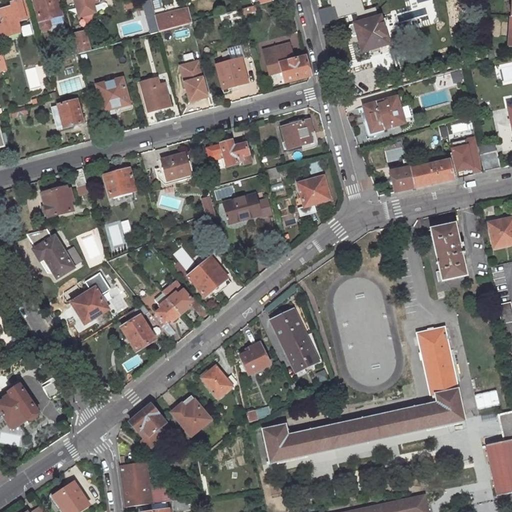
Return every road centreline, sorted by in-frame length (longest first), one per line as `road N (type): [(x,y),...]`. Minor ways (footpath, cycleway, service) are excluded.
road 1 (residential): [(0,179),(326,88)]
road 2 (residential): [(98,426),(359,214)]
road 3 (residential): [(0,262),(98,426)]
road 4 (residential): [(359,214),(511,179)]
road 5 (residential): [(326,88),(359,214)]
